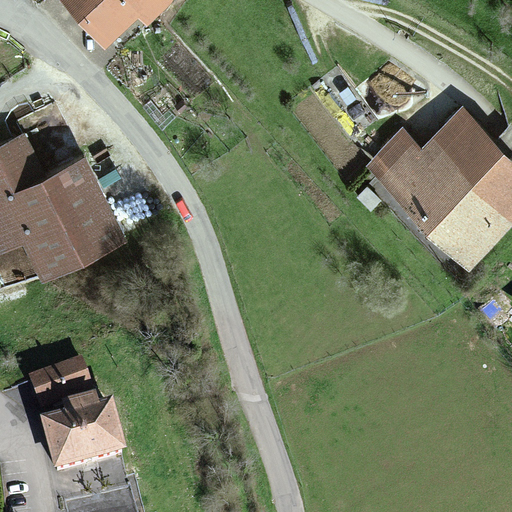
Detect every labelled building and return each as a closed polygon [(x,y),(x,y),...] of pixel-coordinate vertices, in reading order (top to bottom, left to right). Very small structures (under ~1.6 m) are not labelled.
[(77,0),(111,35),(138,9),(147,18),(166,0),(77,0)] [(401,127),(368,160),(472,262),(511,222),(511,162),(455,106),(417,143),(401,127)] [(127,231),(88,151),(46,171),(27,132),(0,144),(0,244),(26,232),(45,271),(127,231)] [(82,359),(33,378),(44,405),(92,387),(82,359)] [(46,425),(61,473),(132,450),(117,403),(104,407),(101,396),(69,406),(73,417),(46,425)]
